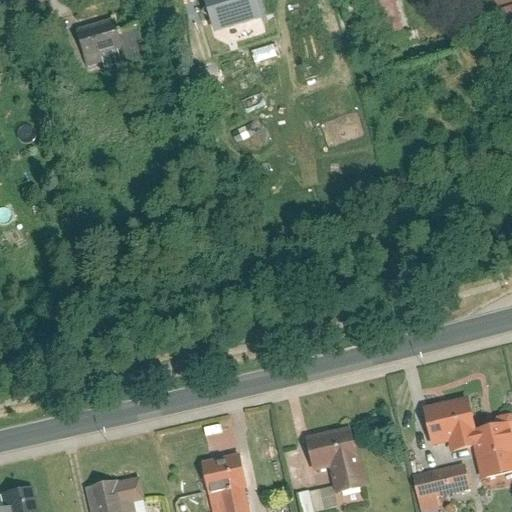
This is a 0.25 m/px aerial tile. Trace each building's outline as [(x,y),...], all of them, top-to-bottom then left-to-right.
[(263,0),(208,0),(221,36),(270,19),(263,0)] [(395,0),(374,0),(364,4),(375,35),(404,25),(395,0)] [(511,4),(500,9),(503,20),(511,17),(511,4)] [(126,23),(88,34),(96,63),(134,52),(126,23)] [(511,417),(476,427),(468,395),(424,407),(434,444),(448,440),(451,452),(474,446),(482,478),(511,470),(511,417)] [(349,425),(307,436),(316,468),(330,464),(337,492),(365,485),(349,425)] [(249,511),(244,487),(247,486),(239,452),(202,461),(211,495),(219,493),(223,511),(249,511)] [(464,462),(412,476),(421,511),(441,511),(437,496),(470,487),(464,462)] [(138,476),(85,487),(90,511),(136,511),(134,501),(143,500),(138,476)] [(0,511),(39,511),(32,484),(5,491),(9,506),(0,508),(0,511)] [(331,486),(297,495),(301,511),(311,511),(336,506),(331,486)]
